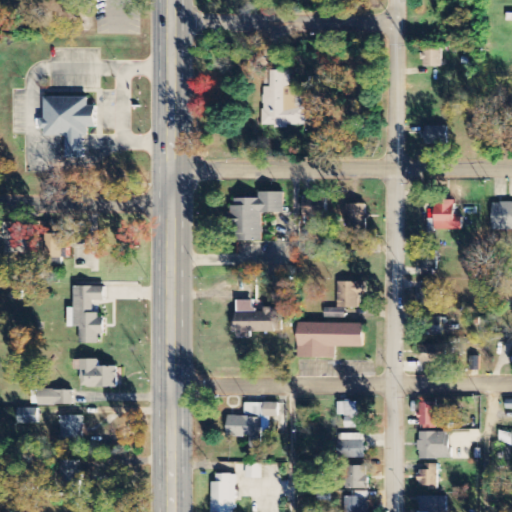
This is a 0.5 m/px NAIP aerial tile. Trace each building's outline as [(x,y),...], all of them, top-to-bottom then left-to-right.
[(443,48),(423,47),(422,67),(443,67),(443,48)] [(265,126),(275,126),(275,128),(305,127),(304,95),(296,95),(296,88),(291,88),(291,70),(264,71),(265,126)] [(89,98),(45,98),(45,120),(43,120),(43,136),(67,137),(67,158),(82,158),(82,137),(89,137),(89,128),(96,128),(96,107),(89,107),(89,98)] [(448,127),(426,127),(427,145),(449,145),(448,127)] [(262,242),(262,213),(284,213),(284,193),(260,193),(260,199),(234,199),(234,242),(262,242)] [(304,217),(327,216),(326,198),(303,199),(304,217)] [(463,230),(463,218),(456,218),(456,201),(435,201),(436,231),(463,230)] [(511,203),(494,203),(493,230),(511,230),(511,203)] [(368,205),(349,204),(348,233),(367,234),(368,205)] [(438,271),(438,252),(423,252),(422,270),(438,271)] [(360,308),(360,297),(364,297),(365,283),(339,282),(338,309),(325,309),(325,319),(346,319),(346,308),(360,308)] [(106,288),(75,287),(75,309),(68,309),(68,328),(78,328),(78,344),(99,345),(99,335),(105,335),(105,319),(96,319),(96,301),(105,302),(106,288)] [(446,307),(446,288),(422,288),(421,307),(446,307)] [(275,333),(274,310),(255,311),(255,301),(236,302),(237,339),(252,339),(251,333),(275,333)] [(443,318),(427,318),(428,337),(443,336),(443,318)] [(337,359),(337,348),(365,349),(365,325),(299,324),(298,358),(337,359)] [(423,370),(446,370),(445,345),(422,346),(423,370)] [(100,360),(81,360),(82,388),(118,387),(118,367),(100,367),(100,360)] [(32,406),(74,406),(74,391),(33,390),(32,406)] [(339,417),(346,417),(346,429),(365,429),(365,402),(339,403),(339,417)] [(228,417),(228,438),(250,438),(251,452),(262,452),(261,434),(270,434),(270,418),(279,418),(279,403),(246,404),(246,417),(228,417)] [(437,403),(420,404),(420,429),(438,428),(437,403)] [(39,409),(18,410),(19,424),(39,424),(39,409)] [(84,417),(63,416),(62,441),(84,441),(84,417)] [(511,432),(500,433),(500,446),(511,446),(511,432)] [(451,460),(452,434),(420,433),(420,460),(451,460)] [(365,435),(338,435),(338,458),(364,459),(365,435)] [(80,461),(63,461),(64,500),(84,500),(83,473),(80,473),(80,461)] [(431,471),(421,470),(420,488),(438,489),(439,465),(432,465),(431,471)] [(262,480),(262,466),(246,466),(246,479),(262,480)] [(369,467),(346,466),(345,489),(368,490),(369,467)] [(212,511),(235,511),(237,475),(223,475),(222,483),(214,483),(212,511)] [(346,511),(368,511),(368,493),(356,493),(356,497),(346,498),(346,511)] [(447,511),(447,497),(421,497),(420,511),(447,511)]
